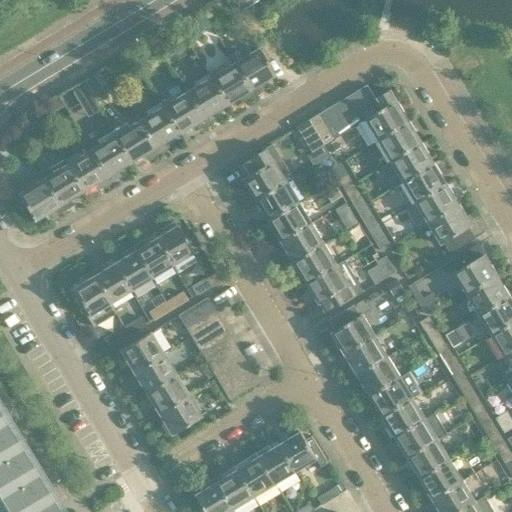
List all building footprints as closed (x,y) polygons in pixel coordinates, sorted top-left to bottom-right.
[(236,0),(241,8),(254,0),(236,0)] [(187,16),(176,22),(188,41),(199,35),(187,16)] [(177,43),(164,50),(169,60),(182,52),(177,43)] [(232,63),(253,97),(260,92),(257,87),(274,76),(265,62),(269,60),(262,50),(259,52),(257,48),(232,63)] [(145,60),(137,65),(142,73),(150,68),(145,60)] [(253,97),(232,63),(208,78),(225,106),(242,96),(245,101),(253,97)] [(93,76),(83,82),(87,88),(97,82),(93,76)] [(225,106),(208,78),(184,92),(205,126),(213,121),(209,115),(225,106)] [(83,86),(72,92),(80,104),(90,98),(83,86)] [(367,86),(320,115),(335,139),(366,121),(376,101),(367,86)] [(377,100),(376,101),(366,121),(378,141),(410,122),(391,90),(377,99),(377,100)] [(205,126),(184,92),(160,106),(178,135),(194,125),(197,130),(205,126)] [(178,135),(160,106),(137,121),(157,155),(165,150),(162,144),(178,135)] [(309,121),(324,146),(335,139),(320,115),(309,121)] [(24,120),(15,125),(20,134),(29,128),(24,120)] [(157,155),(137,121),(113,135),(130,164),(146,154),(149,159),(157,155)] [(324,146),(309,121),(298,128),(313,153),(324,146)] [(378,141),(391,162),(423,143),(410,122),(378,141)] [(130,164),(113,135),(89,150),(109,184),(117,179),(114,173),(130,164)] [(336,142),(328,146),(332,152),(339,148),(336,142)] [(391,162),(382,167),(395,188),(403,183),(435,163),(423,143),(391,162)] [(273,145),(239,166),(247,178),(243,180),(256,201),(288,182),(275,161),(281,158),(273,145)] [(109,184),(89,150),(79,156),(77,152),(63,161),(82,193),(98,183),(101,188),(109,184)] [(50,173),(42,178),(41,179),(61,213),(69,208),(66,202),(82,193),(63,161),(48,170),(50,173)] [(403,183),(416,203),(448,184),(435,163),(403,183)] [(332,169),(338,180),(347,175),(341,164),(332,169)] [(41,179),(42,178),(41,175),(38,176),(35,171),(11,185),(16,194),(18,197),(15,199),(21,209),(24,207),(33,222),(50,212),(53,217),(61,213),(41,179)] [(353,185),(347,175),(338,180),(344,190),(353,185)] [(300,203),(288,182),(256,201),(269,222),(300,203)] [(460,205),(448,184),(416,203),(407,208),(420,229),(428,224),(460,205)] [(353,185),(344,190),(351,200),(359,195),(353,185)] [(359,195),(351,200),(357,210),(365,205),(359,195)] [(313,223),(300,203),(269,222),(281,242),(313,223)] [(372,215),(365,205),(357,210),(363,221),(372,215)] [(473,226),(460,205),(428,224),(441,245),(444,243),(451,254),(475,239),(469,229),(473,226)] [(378,226),(372,215),(363,221),(369,231),(378,226)] [(348,229),(358,223),(354,216),(344,222),(348,229)] [(154,238),(171,266),(193,253),(176,225),(174,226),(172,223),(161,229),(163,233),(154,238)] [(325,244),(313,223),(281,242),(294,263),(325,244)] [(375,241),(384,236),(378,226),(369,231),(375,241)] [(390,246),(384,236),(375,241),(382,252),(390,246)] [(171,266),(154,238),(146,243),(144,240),(132,247),(151,279),(171,266)] [(306,284),(338,265),(325,244),(294,263),(306,284)] [(454,274),(466,295),(498,276),(485,254),(485,255),(478,244),(454,259),(460,270),(454,274)] [(130,291),(151,279),(132,247),(120,254),(122,258),(113,263),(130,291)] [(386,257),(378,261),(388,277),(396,272),(386,257)] [(338,265),(306,284),(319,305),(320,305),(326,315),(350,300),(364,292),(363,292),(345,261),(338,265)] [(90,272),(109,304),(130,291),(113,263),(104,268),(102,265),(90,272)] [(115,314),(109,304),(90,272),(78,279),(80,283),(71,288),(83,309),(82,310),(93,327),(115,314)] [(511,296),(498,276),(466,295),(479,316),(511,296)] [(212,285),(207,277),(190,288),(195,295),(212,285)] [(396,280),(388,285),(394,295),(402,290),(396,280)] [(165,303),(170,311),(187,300),(182,292),(165,303)] [(432,293),(418,302),(424,312),(424,313),(430,310),(432,313),(440,307),(432,293)] [(511,323),(511,298),(511,296),(479,316),(491,336),(511,323)] [(184,327),(192,322),(213,309),(206,298),(177,316),(184,327)] [(153,321),(170,311),(165,303),(149,313),(153,321)] [(331,333),(344,355),(376,336),(363,314),(360,316),(354,306),(329,321),(335,331),(331,333)] [(192,322),(198,332),(219,320),(213,309),(192,322)] [(420,322),(426,333),(435,328),(428,317),(420,322)] [(124,328),(129,336),(145,326),(140,318),(124,328)] [(219,320),(198,332),(204,343),(225,330),(219,320)] [(190,337),(198,332),(192,322),(184,327),(190,337)] [(511,352),(511,323),(491,336),(504,357),(511,352)] [(112,346),(129,336),(124,328),(107,338),(112,346)] [(441,338),(435,328),(426,333),(432,343),(441,338)] [(197,347),(203,357),(231,340),(225,330),(204,343),(197,347)] [(462,342),(455,330),(447,335),(454,347),(462,342)] [(134,371),(162,353),(149,332),(118,352),(119,353),(119,352),(125,363),(128,361),(134,371)] [(197,347),(204,343),(198,332),(190,337),(197,347)] [(388,356),(376,336),(344,355),(357,375),(388,356)] [(447,348),(441,338),(432,343),(439,354),(447,348)] [(209,368),(217,364),(238,351),(231,340),(203,357),(209,368)] [(453,358),(447,348),(439,354),(445,364),(453,358)] [(217,364),(223,374),(244,361),(238,351),(217,364)] [(175,374),(162,353),(134,371),(140,381),(137,382),(144,393),(175,374)] [(401,377),(388,356),(357,375),(369,396),(401,377)] [(460,369),(453,358),(445,364),(451,374),(460,369)] [(223,374),(230,384),(250,372),(244,361),(223,374)] [(223,374),(217,364),(209,368),(216,379),(223,374)] [(466,379),(460,369),(451,374),(457,384),(466,379)] [(250,372),(230,384),(222,389),(229,400),(257,383),(250,372)] [(160,412),(188,395),(175,374),(144,393),(151,404),(153,402),(160,412)] [(216,379),(222,389),(230,384),(223,374),(216,379)] [(414,398),(401,377),(369,396),(382,417),(414,398)] [(472,389),(466,379),(457,384),(463,394),(472,389)] [(478,399),(472,389),(463,394),(469,404),(478,399)] [(188,395),(160,412),(166,422),(163,424),(169,434),(169,435),(186,425),(187,426),(198,420),(197,418),(201,416),(188,395)] [(426,418),(414,398),(382,417),(394,438),(426,418)] [(484,409),(478,399),(469,404),(476,415),(484,409)] [(490,420),(484,409),(476,415),(482,425),(490,420)] [(435,413),(426,418),(394,438),(407,458),(439,439),(447,434),(435,413)] [(0,511),(74,511),(74,510),(70,511),(56,511),(0,417),(0,511)] [(497,430),(490,420),(482,425),(488,435),(497,430)] [(288,439),(279,444),(296,473),(317,461),(321,468),(328,463),(312,436),(306,440),(305,440),(301,432),(299,433),(298,429),(286,436),(288,439)] [(503,440),(497,430),(488,435),(494,445),(503,440)] [(451,460),(439,439),(407,458),(419,479),(451,460)] [(509,450),(503,440),(494,445),(500,455),(509,450)] [(296,473),(279,444),(271,449),(269,446),(257,454),(276,485),(296,473)] [(511,462),(511,455),(509,450),(500,455),(506,466),(511,462)] [(238,469),(255,497),(276,485),(257,454),(244,461),(246,464),(238,469)] [(464,481),(451,460),(419,479),(432,500),(464,481)] [(215,479),(234,510),(255,497),(238,469),(229,474),(227,471),(215,479)] [(230,511),(234,510),(215,479),(203,486),(205,489),(196,495),(206,511),(230,511)] [(432,500),(439,511),(458,511),(476,501),(464,481),(432,500)] [(339,495),(335,488),(318,498),(322,505),(339,495)] [(494,511),(485,496),(476,501),(458,511),(494,511)]
